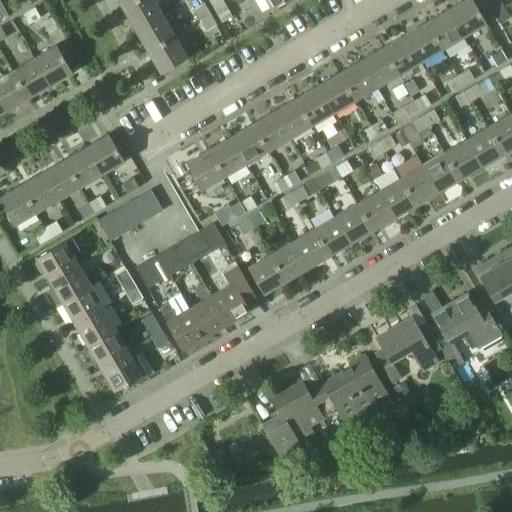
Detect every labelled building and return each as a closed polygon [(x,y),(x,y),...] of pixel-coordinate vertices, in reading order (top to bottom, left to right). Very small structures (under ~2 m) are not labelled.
[(13,0),(18,8),(30,1),(29,0),(13,0)] [(133,0),(122,7),(134,29),(160,14),(152,0),(133,0)] [(194,9),(200,20),(209,14),(200,0),(191,0),(189,2),(194,9)] [(207,0),(208,0),(214,12),(225,5),(222,0),(207,0)] [(265,0),(271,9),(285,0),(265,0)] [(471,0),(463,0),(448,9),(464,36),(485,23),(471,0)] [(493,0),(487,4),(493,13),(502,7),(498,0),(493,0)] [(225,5),(214,12),(220,22),(231,16),(225,5)] [(502,7),(493,13),(499,23),(508,18),(502,7)] [(38,19),(32,9),(21,15),(27,26),(38,19)] [(448,9),(426,22),(442,49),(464,36),(448,9)] [(134,29),(148,51),(174,35),(160,14),(134,29)] [(209,14),(200,20),(207,31),(216,26),(209,14)] [(426,22),(404,35),(420,62),(442,49),(426,22)] [(0,25),(0,48),(9,43),(6,37),(6,36),(0,25)] [(174,35),(148,51),(160,73),(186,58),(174,35)] [(404,35),(382,48),(398,75),(420,62),(404,35)] [(56,45),(34,58),(49,85),(71,72),(56,45)] [(382,48),(360,61),(376,87),(398,75),(382,48)] [(489,56),(495,66),(496,67),(507,60),(501,49),(489,56)] [(34,58),(12,71),(27,98),(49,85),(34,58)] [(360,61),(338,73),(354,100),(376,87),(360,61)] [(511,68),(509,64),(487,77),(494,87),(511,76),(511,68)] [(468,69),(457,75),(463,86),(474,79),(468,69)] [(12,71),(0,77),(0,101),(5,111),(27,98),(12,71)] [(338,73),(317,86),(332,113),(354,100),(338,73)] [(463,86),(457,75),(445,82),(452,93),(463,86)] [(487,77),(466,89),(472,101),(494,88),(493,87),(494,87),(487,77)] [(405,86),(404,86),(409,94),(410,97),(418,92),(413,81),(405,86)] [(400,98),(409,94),(404,86),(403,84),(392,90),(398,100),(400,98)] [(317,86),(295,99),(311,125),(332,113),(317,86)] [(472,101),(466,89),(454,96),(460,107),(472,101)] [(424,94),(413,101),(420,111),(430,105),(429,103),(434,100),(430,92),(424,95),(424,94)] [(295,99),(273,111),(289,138),(311,125),(295,99)] [(420,111),(413,101),(391,113),(397,123),(408,117),(408,118),(420,111)] [(433,109),(422,115),(428,126),(439,120),(433,109)] [(273,111),(251,124),(267,151),(289,138),(273,111)] [(511,118),(510,114),(488,127),(503,154),(511,148),(511,118)] [(428,126),(422,115),(410,122),(416,133),(428,126)] [(380,119),(369,126),(376,137),(387,130),(380,119)] [(251,124),(230,137),(245,164),(267,151),(251,124)] [(376,137),(369,126),(358,132),(365,143),(376,137)] [(488,127),(466,140),(481,166),(503,154),(488,127)] [(402,131),(394,136),(401,147),(408,142),(402,131)] [(108,134),(86,147),(102,174),(124,161),(108,134)] [(389,134),(378,140),(385,151),(396,145),(389,134)] [(230,137),(208,150),(223,177),(245,164),(230,137)] [(385,151),(378,140),(367,147),(374,159),(385,151)] [(466,140),(444,153),(460,179),(481,166),(466,140)] [(337,145),(326,152),(332,163),(344,156),(337,145)] [(86,147),(64,160),(80,187),(102,174),(86,147)] [(223,177),(208,150),(186,163),(202,189),(223,177)] [(332,163),(326,152),(315,158),(321,169),(332,163)] [(444,153),(422,165),(438,192),(460,179),(444,153)] [(346,159),(335,166),(341,177),(352,170),(346,159)] [(64,160),(42,173),(58,199),(80,187),(64,160)] [(373,180),(382,175),(375,164),(366,169),(373,180)] [(422,165),(400,178),(416,205),(438,192),(422,165)] [(341,177),(335,166),(324,173),(330,184),(341,177)] [(294,170),(282,177),(289,188),(300,181),(294,170)] [(42,173),(20,185),(36,213),(58,199),(42,173)] [(121,184),(127,193),(139,187),(133,177),(121,184)] [(289,188),(282,177),(271,183),(278,195),(289,188)] [(400,178),(378,191),(394,217),(416,205),(400,178)] [(36,213),(20,185),(0,197),(0,201),(14,225),(36,213)] [(302,185),(291,191),(298,202),(309,196),(302,185)] [(150,189),(140,195),(152,217),(162,211),(150,189)] [(298,202),(291,191),(280,198),(286,209),(298,202)] [(378,191),(357,203),(372,230),(394,217),(378,191)] [(140,195),(128,202),(141,223),(152,217),(140,195)] [(100,196),(89,202),(95,213),(106,207),(100,196)] [(250,196),(238,202),(245,213),(256,207),(250,196)] [(95,213),(89,202),(77,209),(84,220),(95,213)] [(128,202),(118,208),(130,229),(141,223),(128,202)] [(244,212),(238,202),(229,207),(235,217),(244,212)] [(357,203),(335,216),(350,243),(372,230),(357,203)] [(118,208),(107,214),(120,235),(130,229),(118,208)] [(258,211),(248,217),(254,228),(264,221),(258,211)] [(120,235),(107,214),(97,220),(109,241),(120,235)] [(335,216),(313,229),(328,255),(350,243),(335,216)] [(254,228),(248,217),(236,223),(243,234),(254,228)] [(57,222),(45,229),(50,238),(62,231),(57,222)] [(214,223),(199,232),(211,253),(226,243),(214,223)] [(50,238),(45,229),(34,235),(39,244),(50,238)] [(313,229),(291,242),(307,268),(328,255),(313,229)] [(199,232),(188,238),(200,259),(211,253),(199,232)] [(36,259),(49,281),(78,264),(86,259),(81,250),(78,252),(71,238),(65,242),(36,259)] [(188,238),(178,244),(190,265),(200,259),(188,238)] [(291,242),(270,255),(285,281),(307,268),(291,242)] [(178,244),(167,250),(179,271),(190,265),(178,244)] [(167,250),(157,256),(168,277),(179,271),(167,250)] [(285,281),(270,255),(248,267),(263,294),(285,281)] [(157,256),(146,262),(158,283),(168,277),(157,256)] [(511,257),(480,277),(494,301),(511,289),(511,257)] [(158,283),(146,262),(136,268),(147,289),(158,283)] [(61,301),(62,303),(90,286),(78,264),(49,281),(54,289),(49,292),(56,305),(61,301)] [(230,284),(210,295),(227,324),(249,311),(243,301),(254,294),(237,265),(224,273),(230,284)] [(120,284),(126,295),(136,289),(130,279),(130,278),(125,269),(115,275),(120,284)] [(148,289),(152,296),(162,290),(158,283),(148,289)] [(62,303),(75,325),(103,308),(90,286),(62,303)] [(136,289),(126,295),(132,304),(142,298),(136,289)] [(437,324),(429,329),(437,343),(466,326),(478,347),(501,333),(481,299),(472,304),(466,294),(432,314),(437,324)] [(210,295),(188,308),(205,337),(227,324),(210,295)] [(75,325),(87,346),(116,329),(103,308),(75,325)] [(172,308),(162,314),(166,321),(183,349),(205,337),(188,308),(176,315),(172,308)] [(151,313),(141,319),(146,328),(152,338),(162,332),(156,322),(151,313)] [(436,362),(432,353),(440,349),(437,343),(429,329),(425,323),(416,328),(410,317),(376,337),(382,348),(373,353),(391,383),(400,377),(391,361),(410,349),(422,371),(436,362)] [(87,346),(100,368),(128,351),(116,329),(87,346)] [(162,332),(152,338),(158,348),(168,341),(162,332)] [(128,351),(100,368),(113,390),(124,384),(125,386),(128,384),(129,387),(148,377),(132,349),(128,351)] [(262,425),(279,453),(297,443),(293,436),(338,410),(344,419),(381,398),(386,407),(392,404),(364,356),(348,365),(349,367),(307,392),(300,381),(277,395),(281,403),(276,406),(281,414),(270,421),(262,425)] [(392,409),(399,422),(409,417),(402,403),(392,409)] [(229,461),(221,448),(210,454),(217,468),(229,461)]
